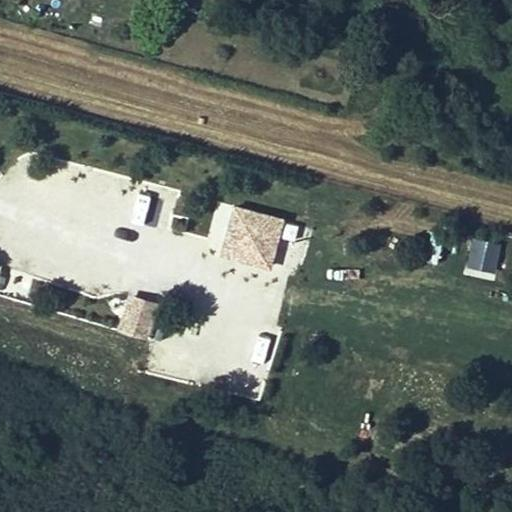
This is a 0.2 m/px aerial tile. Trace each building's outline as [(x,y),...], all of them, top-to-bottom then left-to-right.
[(129,222),(158,229),(165,200),(136,193),(129,222)] [(232,205),(218,257),(272,271),(286,219),(232,205)] [(494,277),(498,243),(469,239),(465,274),(494,277)] [(56,258),(52,272),(75,279),(79,265),(56,258)] [(117,332),(147,340),(157,302),(127,294),(117,332)] [(264,325),(258,358),(274,360),(279,328),(264,325)] [(168,369),(176,341),(159,336),(152,365),(168,369)] [(210,383),(258,396),(262,384),(242,378),(247,361),(218,353),(210,383)]
